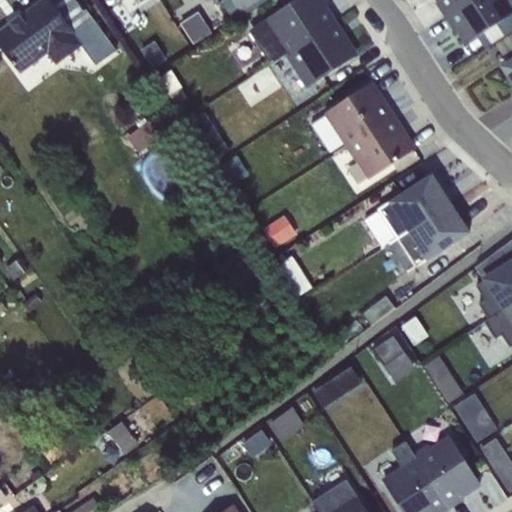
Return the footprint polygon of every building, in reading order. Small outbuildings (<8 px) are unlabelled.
[(11,25),(0,32),(0,47),(19,74),(47,54),(55,65),(80,46),(95,66),(115,51),(114,50),(112,52),(83,11),(74,0),(44,0),(20,18),(19,17),(10,24),(11,25)] [(222,0),(220,2),(231,19),(238,14),(240,18),(266,0),(222,0)] [(285,56),(333,24),(320,5),(316,8),(310,0),(295,0),(283,9),(249,31),(271,65),(285,56)] [(276,0),(283,9),(295,0),(276,0)] [(446,15),(469,0),(438,0),(439,1),(437,2),(446,15)] [(469,0),(446,15),(455,29),(457,27),(467,43),(476,37),(511,14),(511,9),(506,0),(469,0)] [(511,0),(506,0),(511,9),(511,14),(476,37),(484,50),(511,31),(511,0)] [(85,10),(83,11),(112,52),(114,50),(85,10)] [(199,13),(181,24),(194,45),(212,34),(199,13)] [(333,24),(285,56),(306,89),(355,58),(333,24)] [(508,65),(511,62),(511,33),(494,44),(508,65)] [(154,41),(141,50),(152,68),(166,59),(154,41)] [(171,70),(158,78),(176,107),(188,99),(181,89),(183,88),(171,70)] [(346,147),(393,117),(371,83),(324,113),(346,147)] [(204,111),(186,123),(211,161),(229,150),(204,111)] [(393,117),(346,147),(368,180),(414,150),(393,117)] [(149,121),(126,137),(137,154),(161,137),(149,121)] [(237,157),(218,169),(230,188),(249,176),(237,157)] [(396,238),(450,204),(431,175),(377,210),(379,212),(396,238)] [(450,204),(396,238),(415,268),(469,233),(450,204)] [(365,220),(382,247),(396,238),(379,212),(365,220)] [(285,216),(262,231),(275,251),(298,236),(285,216)] [(396,238),(382,247),(401,277),(415,268),(396,238)] [(511,240),(476,267),(485,280),(511,262),(511,240)] [(292,256),(278,266),(297,297),(312,288),(292,256)] [(20,258),(4,269),(13,280),(29,269),(20,258)] [(489,320),(511,304),(511,262),(485,280),(475,286),(484,300),(478,304),(489,320)] [(18,289),(13,293),(28,314),(42,303),(34,294),(26,300),(18,289)] [(386,296),(362,314),(371,326),(395,308),(386,296)] [(0,315),(8,309),(2,300),(0,301),(0,315)] [(511,304),(489,320),(484,323),(495,339),(502,335),(510,348),(511,346),(511,304)] [(415,319),(403,327),(415,345),(427,337),(415,319)] [(393,336),(372,350),(383,367),(404,353),(393,336)] [(404,353),(383,367),(394,382),(415,368),(404,353)] [(438,355),(423,365),(448,403),(463,393),(438,355)] [(350,365),(312,390),(323,407),(361,382),(350,365)] [(476,393),(454,407),(476,443),(499,428),(476,393)] [(291,409),(271,424),(283,441),(304,426),(291,409)] [(122,422),(107,432),(124,455),(139,445),(122,422)] [(261,429),(242,443),(253,458),(272,443),(261,429)] [(50,430),(34,441),(51,464),(65,452),(50,430)] [(428,444),(413,454),(448,508),(463,498),(461,496),(480,484),(449,437),(431,448),(428,444)] [(511,463),(495,437),(480,447),(509,492),(511,490),(511,463)] [(391,451),(399,463),(413,454),(405,442),(391,451)] [(440,511),(448,508),(413,454),(399,463),(402,467),(382,480),(402,511),(440,511)] [(312,501),(318,511),(366,511),(345,479),(312,501)] [(62,511),(60,508),(58,510),(59,511),(102,511),(93,498),(71,511),(62,511)]
